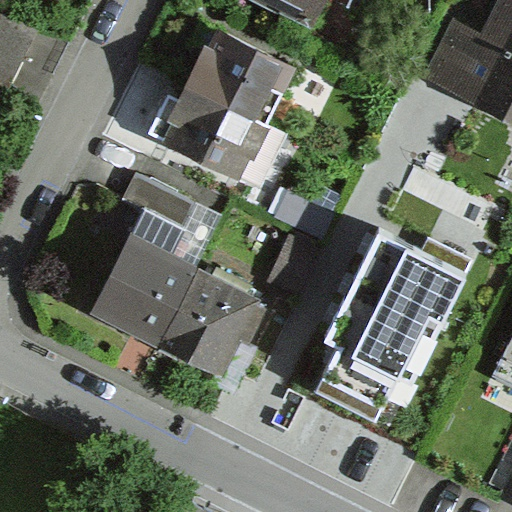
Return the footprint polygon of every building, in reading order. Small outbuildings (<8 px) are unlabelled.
[(326,0),(280,0),(317,18),(326,0)] [(511,0),(500,0),(487,29),(457,14),(428,72),(511,113),(511,0)] [(39,24),(0,4),(0,76),(10,82),(39,24)] [(294,66),(219,30),(210,50),(204,47),(184,87),(265,127),(294,66)] [(265,127),(184,87),(167,122),(172,124),(163,144),(239,181),(250,158),(253,160),(268,128),(265,127)] [(198,201),(136,169),(124,192),(146,203),(96,300),(162,334),(201,258),(176,245),(198,201)] [(273,295),(201,258),(162,334),(224,365),(243,328),(253,333),(273,295)] [(388,313),(366,302),(351,333),(339,327),(319,367),(327,371),(313,399),(402,443),(452,342),(430,331),(434,322),(393,301),(388,313)] [(511,337),(494,374),(511,383),(511,337)]
